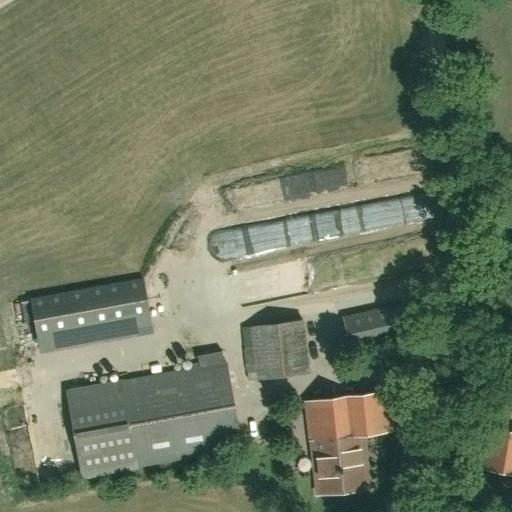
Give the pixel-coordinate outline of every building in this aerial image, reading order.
[(310,158),(202,178),(208,213),(313,194),(310,177),(314,177),(310,158)] [(324,211),(200,232),(203,249),(327,228),(324,211)] [(336,246),(290,255),(294,279),(341,270),(336,246)] [(352,349),(410,335),(402,302),(344,316),(352,349)] [(248,379),(309,372),(303,318),(241,325),(248,379)] [(199,366),(224,362),(222,350),(197,355),(199,366)] [(67,390),(82,475),(241,446),(226,361),(224,362),(199,366),(67,390)] [(368,486),(361,433),(394,430),(389,391),(305,401),(310,439),(312,439),(318,492),(368,486)] [(480,468),(511,473),(511,432),(488,428),(480,468)]
